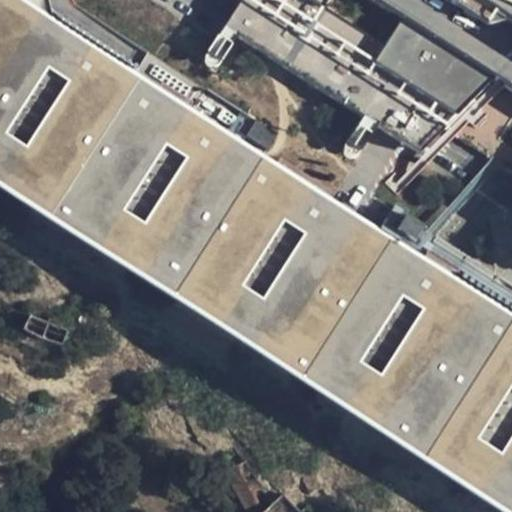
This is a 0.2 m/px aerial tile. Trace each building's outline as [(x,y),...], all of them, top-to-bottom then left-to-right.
[(0,0),(0,171),(511,502),(511,285),(444,242),(428,231),(377,199),(365,217),(269,155),(284,131),(155,48),(140,72),(71,27),(29,0),(0,0)] [(449,125),(386,83),(260,0),(245,0),(228,32),(241,40),(361,117),(364,119),(378,129),(421,157),(449,125)] [(511,0),(260,0),(386,83),(449,125),(463,134),(497,157),(511,166),(511,0)] [(225,64),(241,40),(228,32),(211,56),(225,64)] [(225,64),(211,56),(210,56),(209,57),(209,59),(209,61),(209,62),(208,63),(209,65),(210,66),(211,67),(212,68),(213,69),(214,70),(216,70),(217,70),(219,70),(220,70),(221,69),(222,68),(224,67),(224,66),(225,64)] [(378,129),(364,119),(349,145),(363,153),(378,129)] [(413,186),(463,134),(449,125),(421,157),(402,178),(413,186)] [(363,153),(349,145),(348,146),(347,147),(347,149),(346,150),(346,151),(347,153),(347,154),(347,155),(348,157),(350,157),(351,158),(352,159),(353,159),(355,160),(357,159),(358,159),(359,159),(360,157),(361,156),(362,156),(363,154),(363,153)] [(234,470),(245,463),(237,450),(224,457),(234,470)] [(272,504),(245,463),(234,470),(225,476),(248,511),(311,511),(308,508),(303,511),(299,511),(285,495),(272,504)]
